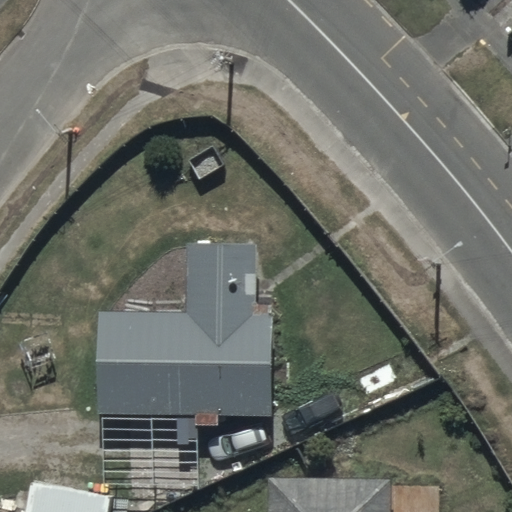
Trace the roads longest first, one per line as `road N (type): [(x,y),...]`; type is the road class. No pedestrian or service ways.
road 1 (tertiary): [(287,0),(411,130),(511,254)]
road 2 (residential): [(115,0),(0,132)]
